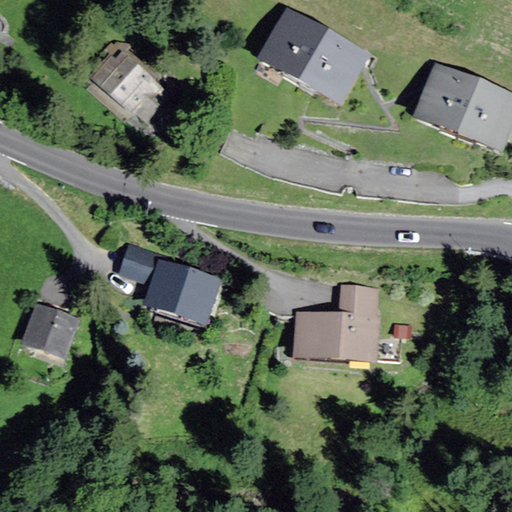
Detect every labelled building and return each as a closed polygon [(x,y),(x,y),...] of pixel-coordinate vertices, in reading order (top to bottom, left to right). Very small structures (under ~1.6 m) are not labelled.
[(340,108),(366,59),(287,17),(261,66),(340,108)] [(151,125),(170,103),(161,96),(164,93),(121,57),(115,65),(108,60),(90,82),(134,119),(138,114),(151,125)] [(511,125),(511,101),(437,72),(416,123),(500,156),(511,125)] [(157,257),(130,248),(121,276),(148,285),(157,257)] [(218,285),(160,266),(146,310),(204,329),(218,285)] [(375,366),(378,292),(342,291),(341,320),(300,318),(298,363),(375,366)] [(65,361),(76,323),(35,311),(24,349),(65,361)]
